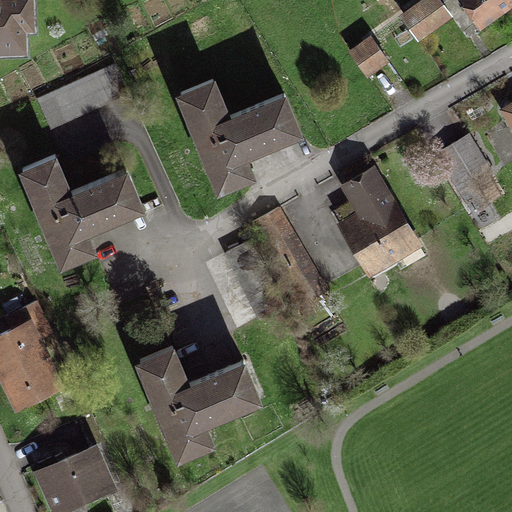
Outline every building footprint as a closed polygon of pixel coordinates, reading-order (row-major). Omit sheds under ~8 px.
[(31,0),(0,0),(0,55),(33,55),(31,0)] [(442,0),(411,0),(396,11),(416,39),(453,14),(442,0)] [(511,0),(456,0),(475,32),(511,10),(511,0)] [(366,33),(340,52),(365,86),(390,68),(366,33)] [(207,84),(166,100),(198,180),(293,142),(275,96),(221,118),(207,84)] [(511,92),(494,103),(511,133),(511,92)] [(466,133),(432,156),(461,201),(495,178),(466,133)] [(51,154),(9,170),(48,273),(90,257),(81,233),(137,212),(122,172),(65,194),(51,154)] [(373,163),(339,181),(352,205),(328,218),(363,283),(421,251),(373,163)] [(273,202),(239,221),(290,315),(325,296),(273,202)] [(35,313),(0,327),(0,374),(13,407),(64,386),(35,313)] [(168,349),(130,362),(162,455),(203,441),(199,428),(253,410),(237,363),(179,383),(168,349)] [(93,444),(33,468),(50,511),(57,511),(111,490),(93,444)]
